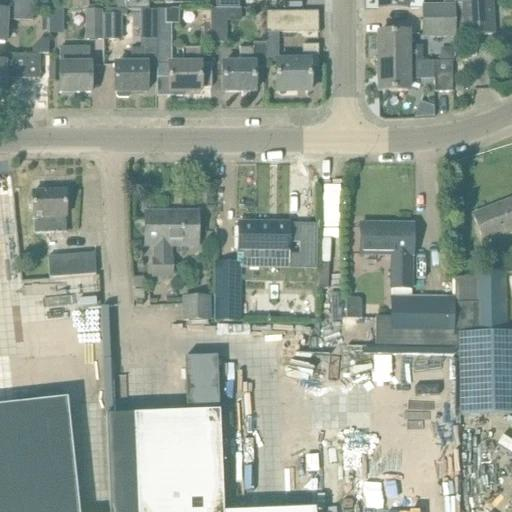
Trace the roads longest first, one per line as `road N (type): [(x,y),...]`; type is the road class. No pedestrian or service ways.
road 1 (unclassified): [(0,140),(347,142)]
road 2 (unknown): [(124,337),(214,337),(236,348),(245,365),(308,366),(345,511)]
road 3 (unknown): [(104,140),(124,337)]
road 4 (unclassified): [(347,142),(439,136),(511,119)]
road 5 (residential): [(347,142),(346,0)]
road 6 (unknown): [(0,345),(124,337)]
